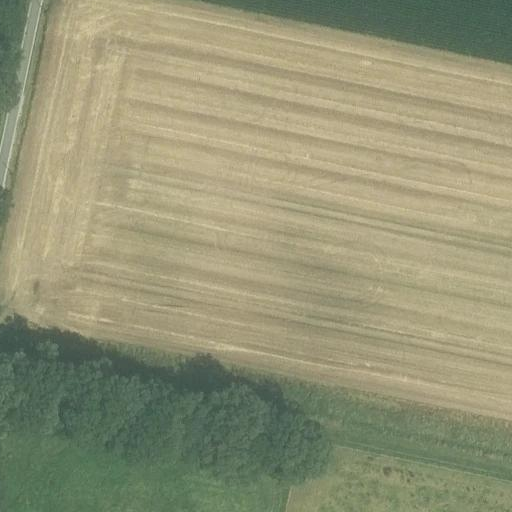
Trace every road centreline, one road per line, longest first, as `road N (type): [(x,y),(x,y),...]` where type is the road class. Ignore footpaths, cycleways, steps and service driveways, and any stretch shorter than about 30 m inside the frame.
road 1 (track): [(0,346),(511,453)]
road 2 (unclassified): [(0,182),(38,0)]
